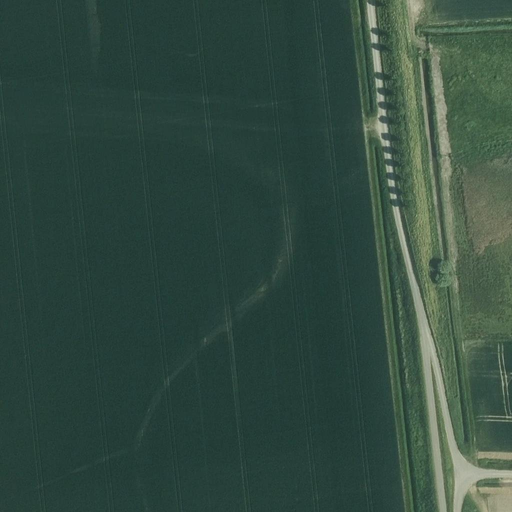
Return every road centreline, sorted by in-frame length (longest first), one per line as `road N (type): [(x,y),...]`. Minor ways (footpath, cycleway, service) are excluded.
road 1 (unclassified): [(421,328),(391,179),(370,0)]
road 2 (unclassified): [(421,328),(442,511)]
road 3 (unclassified): [(463,472),(421,328)]
